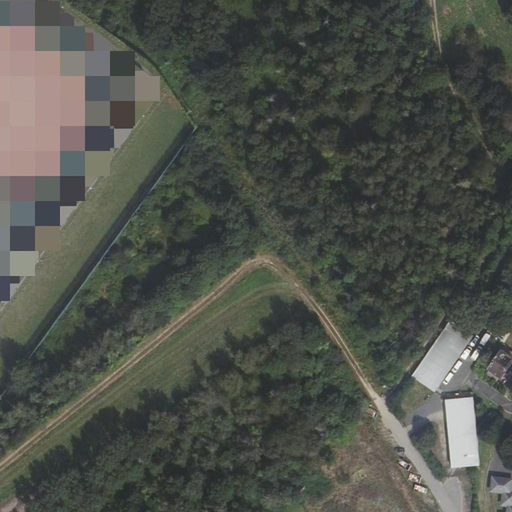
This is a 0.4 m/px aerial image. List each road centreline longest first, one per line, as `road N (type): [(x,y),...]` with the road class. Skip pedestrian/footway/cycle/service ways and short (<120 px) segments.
road 1 (track): [(0,471),(226,288),(266,272),(289,278),(381,405),(503,238),(506,219),(507,180),(449,86),(434,0)]
road 2 (unclassified): [(450,511),(381,405)]
